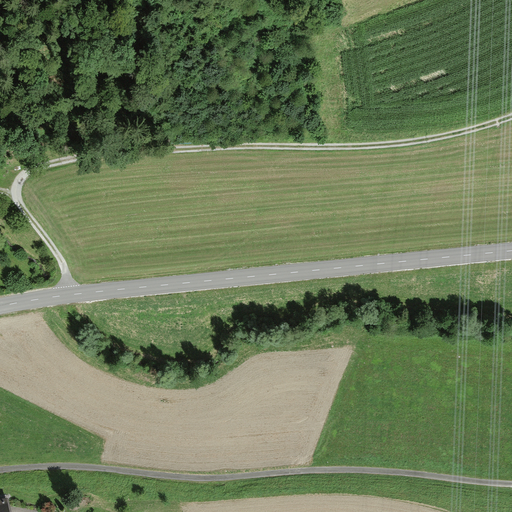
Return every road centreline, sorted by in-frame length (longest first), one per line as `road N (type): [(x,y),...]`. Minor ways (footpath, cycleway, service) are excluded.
road 1 (track): [(68,294),(61,265),(14,190),(31,168),(123,150),(404,141),(511,116)]
road 2 (tertiary): [(0,306),(511,250)]
road 3 (unclassified): [(511,486),(396,471),(0,471)]
